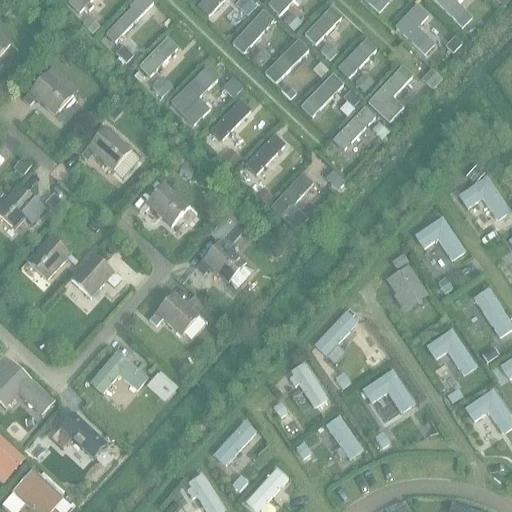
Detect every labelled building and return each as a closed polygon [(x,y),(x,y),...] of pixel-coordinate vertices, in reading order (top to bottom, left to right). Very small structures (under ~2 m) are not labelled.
[(73,0),(68,5),(78,16),(84,10),(87,13),(92,8),(89,5),(93,0),(73,0)] [(105,36),(114,45),(152,6),(146,0),(137,0),(129,9),(130,10),(105,36)] [(205,0),(197,9),(207,19),(225,0),(205,0)] [(274,0),(267,8),(278,18),(296,0),(274,0)] [(433,0),(454,18),(461,10),(450,0),(433,0)] [(493,0),(503,9),(511,0),(493,0)] [(331,10),(304,37),(314,48),(341,20),(331,10)] [(259,17),(233,46),(242,54),(268,25),(259,17)] [(397,29),(430,60),(440,50),(407,19),(397,29)] [(0,56),(8,47),(0,39),(0,56)] [(167,40),(138,69),(149,80),(177,50),(167,40)] [(298,43),(264,76),(274,87),(308,53),(298,43)] [(338,70),(362,93),(370,84),(347,62),(338,70)] [(367,106),(389,126),(403,110),(392,101),(413,78),(402,68),(367,106)] [(206,71),(170,105),(193,129),(210,113),(198,101),(217,83),(206,71)] [(432,92),(442,82),(430,71),(420,82),(432,92)] [(32,99),(53,118),(71,99),(46,76),(21,103),(25,106),(32,99)] [(240,102),(209,134),(220,144),(251,112),(240,102)] [(332,126),(308,103),(301,111),(324,134),(332,126)] [(364,109),(332,143),(343,154),(375,120),(364,109)] [(89,154),(111,174),(129,154),(104,131),(79,159),(82,162),(89,154)] [(274,137),(244,168),(255,179),(285,147),(274,137)] [(230,151),(221,160),(232,171),(241,161),(230,151)] [(302,176),(270,211),(295,234),(307,221),(292,208),(313,186),(302,176)] [(147,210),(169,230),(187,210),(162,187),(138,214),(141,217),(147,210)] [(37,207),(17,190),(0,209),(0,219),(14,232),(25,220),(33,227),(45,214),(37,207)] [(61,203),(53,196),(44,205),(52,213),(61,203)] [(205,266),(227,286),(245,266),(228,251),(246,231),(229,216),(209,238),(217,246),(195,271),(199,274),(205,266)] [(73,267),(77,264),(50,239),(26,265),(46,282),(66,261),(73,267)] [(117,286),(120,282),(94,257),(70,282),(90,300),(110,279),(117,286)] [(198,319),(205,326),(213,317),(203,309),(204,307),(181,287),(149,323),(152,326),(159,318),(181,338),(198,319)] [(345,314),(314,348),(326,359),(357,325),(345,314)] [(116,354),(90,386),(103,397),(118,378),(136,394),(147,380),(116,354)] [(18,396),(41,417),(54,403),(10,363),(0,373),(0,404),(5,410),(18,396)] [(105,446),(73,416),(49,441),(60,451),(70,440),(91,460),(105,446)] [(0,441),(0,468),(0,469),(0,468),(0,482),(2,485),(23,462),(0,441)] [(222,511),(201,477),(187,486),(190,491),(187,493),(192,501),(196,498),(204,511),(222,511)] [(42,482),(35,489),(34,491),(23,482),(0,509),(0,511),(15,511),(28,498),(42,511),(56,494),(42,482)]
